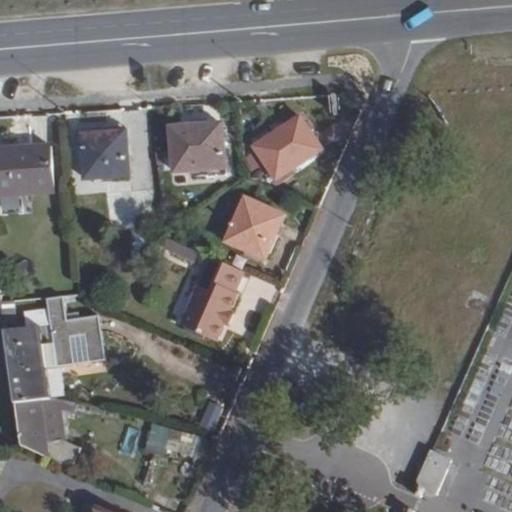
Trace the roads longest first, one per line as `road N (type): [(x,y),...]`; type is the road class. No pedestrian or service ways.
road 1 (residential): [(424,14),(211,511)]
road 2 (primary): [(0,49),(424,14)]
